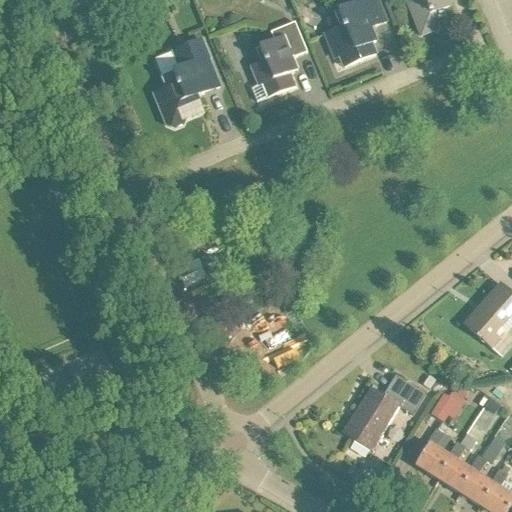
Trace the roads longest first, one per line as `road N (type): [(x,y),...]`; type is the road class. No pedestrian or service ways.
road 1 (residential): [(233,445),(33,0)]
road 2 (residential): [(233,445),(511,221)]
